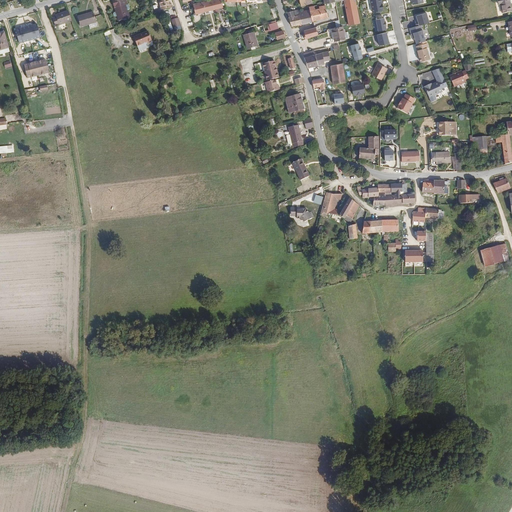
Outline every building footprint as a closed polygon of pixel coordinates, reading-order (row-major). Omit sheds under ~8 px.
[(122,9),(126,19),(132,17),(127,5),(129,4),(127,0),(113,0),(116,11),(122,9)] [(160,0),(162,8),(164,8),(164,9),(167,8),(167,6),(170,5),(169,0),(160,0)] [(222,0),(208,0),(193,5),(196,15),(224,6),(222,0)] [(357,10),(355,0),(350,0),(343,2),(325,7),(327,15),(345,10),(346,13),(357,10)] [(369,23),(364,0),(355,0),(357,10),(360,25),(360,26),(369,23)] [(380,0),(369,0),(372,12),(383,10),(380,0)] [(511,8),(510,0),(498,0),(499,4),(502,4),(503,13),(511,11),(511,8)] [(327,15),(325,7),(309,12),(309,14),(312,26),(329,21),(327,15)] [(120,21),(126,19),(122,9),(116,11),(120,21)] [(360,25),(357,10),(346,13),(348,29),(357,26),(360,25)] [(63,26),(75,21),(71,11),(66,13),(67,15),(60,18),(63,26)] [(78,18),(82,27),(83,29),(90,26),(97,23),(92,12),(78,18)] [(427,12),(417,15),(420,27),(431,23),(427,12)] [(312,26),(309,14),(298,17),(302,29),(312,26)] [(302,29),(298,17),(297,15),(289,17),(291,23),(289,24),(293,32),(302,29)] [(171,19),(174,27),(181,25),(179,17),(171,19)] [(389,30),(385,17),(375,21),(379,33),(389,30)] [(37,24),(15,30),(19,44),(41,38),(37,24)] [(317,27),(319,33),(327,31),(325,24),(317,27)] [(347,38),(343,26),(333,29),(337,41),(347,38)] [(303,30),(305,38),(318,35),(316,27),(303,30)] [(284,29),(277,32),(279,37),(286,35),(284,29)] [(245,34),(247,40),(257,37),(255,30),(245,34)] [(424,30),(413,33),(417,45),(427,41),(424,30)] [(142,35),(148,49),(151,48),(149,43),(155,41),(150,31),(142,35)] [(387,32),(376,35),(380,47),(391,43),(387,32)] [(142,51),(148,49),(142,35),(136,38),(142,51)] [(257,37),(247,40),(249,47),(252,46),(256,45),(259,44),(257,37)] [(426,42),(416,45),(418,51),(417,51),(418,55),(419,55),(419,58),(420,62),(429,59),(427,49),(428,49),(426,42)] [(366,55),(362,43),(352,46),(356,58),(366,55)] [(317,53),(321,64),(327,63),(326,60),(332,59),(330,50),(317,53)] [(306,56),(310,67),(321,64),(317,53),(306,56)] [(49,73),(45,60),(24,67),(28,79),(49,73)] [(268,81),(279,78),(277,69),(275,70),(274,67),(276,67),(274,61),(263,64),(268,81)] [(347,82),(344,62),(332,65),(335,84),(347,82)] [(388,67),(378,62),(372,74),(382,79),(388,67)] [(462,69),(451,74),(455,85),(467,79),(462,69)] [(266,82),(269,93),(281,90),(280,85),(278,86),(276,79),(266,82)] [(313,81),(314,88),(326,85),(325,79),(313,81)] [(438,81),(424,87),(429,98),(443,92),(438,81)] [(364,82),(352,87),(357,98),(369,93),(364,82)] [(286,95),(287,98),(290,97),(293,108),(304,106),(301,91),(286,95)] [(345,92),(333,93),(333,105),(346,104),(345,92)] [(400,104),(398,107),(408,113),(416,98),(406,93),(404,97),(403,97),(402,101),(401,100),(400,104)] [(311,115),(304,117),(305,123),(312,122),(311,115)] [(452,122),(441,122),(441,135),(452,135),(452,122)] [(288,126),(290,133),(292,144),(293,146),(303,143),(298,123),(288,126)] [(398,130),(385,130),(386,141),(398,140),(398,130)] [(506,162),(511,160),(511,144),(510,133),(497,135),(498,139),(503,138),(506,162)] [(380,154),(380,136),(370,136),(370,146),(360,147),(361,158),(376,158),(376,154),(380,154)] [(481,136),(474,137),(475,142),(476,149),(482,149),(483,149),(481,136)] [(489,136),(481,136),(483,149),(490,148),(489,136)] [(0,152),(11,153),(12,144),(0,142),(0,152)] [(385,160),(394,160),(394,145),(385,146),(385,160)] [(420,151),(402,151),(402,162),(420,162),(420,151)] [(437,154),(437,164),(451,164),(451,153),(437,154)] [(262,159),(264,164),(271,161),(269,155),(262,159)] [(301,155),(293,159),(302,176),(310,171),(301,155)] [(494,181),(497,191),(510,189),(509,179),(506,180),(502,180),(494,181)] [(387,191),(387,194),(388,203),(410,201),(417,201),(417,191),(408,191),(408,193),(405,193),(404,182),(406,182),(406,180),(401,180),(401,183),(386,184),(387,191)] [(425,193),(435,193),(435,181),(435,180),(426,180),(426,183),(425,183),(425,193)] [(435,193),(440,193),(449,193),(449,185),(446,185),(446,181),(435,181),(435,193)] [(358,188),(358,189),(359,194),(362,194),(362,197),(371,197),(375,196),(380,195),(379,192),(379,187),(362,188),(358,188)] [(334,194),(327,192),(321,215),(328,217),(328,214),(334,194)] [(481,197),(480,192),(468,192),(468,193),(462,193),(462,201),(474,201),(474,197),(481,197)] [(343,194),(334,194),(328,214),(338,216),(340,212),(334,211),(337,198),(342,198),(343,194)] [(376,204),(388,203),(387,194),(384,195),(380,195),(375,196),(376,196),(376,199),(376,204)] [(323,197),(316,195),(314,201),(321,203),(323,197)] [(339,217),(345,220),(347,216),(355,202),(350,199),(339,217)] [(355,202),(347,216),(353,220),(361,205),(355,202)] [(417,216),(427,217),(428,207),(420,207),(420,209),(418,209),(418,210),(417,216)] [(428,207),(427,217),(446,218),(446,211),(444,211),(444,210),(440,209),(440,208),(428,207)] [(292,208),(292,214),(298,215),(298,216),(298,218),(301,219),(303,222),(305,222),(306,223),(313,219),(314,214),(311,214),(308,208),(303,208),(300,210),(298,210),(298,208),(292,208)] [(390,230),(401,230),(400,218),(385,219),(386,230),(386,233),(390,233),(390,230)] [(386,230),(385,219),(374,220),(375,230),(386,230)] [(366,231),(372,231),(375,230),(374,220),(366,220),(366,231)] [(353,238),(360,237),(359,221),(351,222),(352,229),(353,238)] [(505,244),(480,251),(484,268),(510,262),(505,244)] [(426,251),(409,251),(409,262),(426,261),(426,251)]
